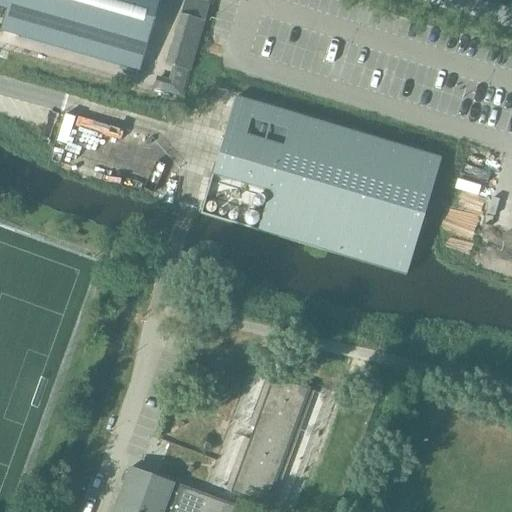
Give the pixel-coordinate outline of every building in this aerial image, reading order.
[(0,0),(0,31),(139,72),(159,0),(0,0)] [(165,65),(173,68),(166,91),(182,96),(185,85),(189,72),(204,22),(180,15),(165,65)] [(211,177),(200,214),(334,254),(405,275),(416,240),(440,160),(240,100),(235,99),(234,103),(217,157),(211,177)] [(62,155),(146,184),(157,148),(74,120),(62,155)] [(277,378),(234,493),(262,504),(304,388),(277,378)] [(162,511),(166,503),(173,484),(147,475),(129,468),(113,511),(162,511)] [(176,507),(166,503),(162,511),(227,511),(230,505),(183,488),(176,507)]
